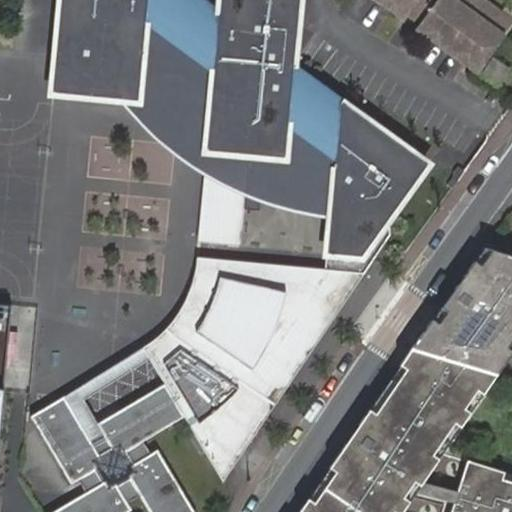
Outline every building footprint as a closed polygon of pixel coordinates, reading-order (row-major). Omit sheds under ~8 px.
[(295,66),(301,0),(213,0),(213,4),(206,0),(53,0),(45,96),(120,103),(141,105),(148,29),(205,70),(198,156),(289,163),(292,132),(328,156),(324,217),(321,258),(368,261),(432,164),(295,66)] [(373,0),(402,20),(406,14),(420,24),(416,30),(480,75),(511,28),(511,21),(481,0),(373,0)] [(148,29),(141,105),(120,103),(135,120),(154,140),(177,160),(197,174),(203,175),(197,243),(241,246),(244,197),(255,202),(264,204),(293,212),(306,215),(324,217),(328,156),(292,132),(289,163),(198,156),(205,70),(148,29)] [(511,69),(496,60),(485,75),(502,86),(511,72),(511,69)] [(511,353),(511,258),(483,250),(462,280),(410,352),(495,377),(511,353)] [(223,485),(362,270),(196,257),(192,281),(187,293),(178,312),(168,324),(156,336),(144,346),(30,415),(70,484),(77,480),(85,492),(52,511),(126,511),(132,508),(118,486),(130,479),(150,511),(195,511),(157,450),(133,465),(125,451),(182,418),(223,485)] [(0,409),(10,312),(0,310),(0,409)] [(400,511),(444,452),(496,377),(495,377),(410,352),(326,475),(300,511),(400,511)] [(511,511),(511,473),(444,452),(400,511),(511,511)]
